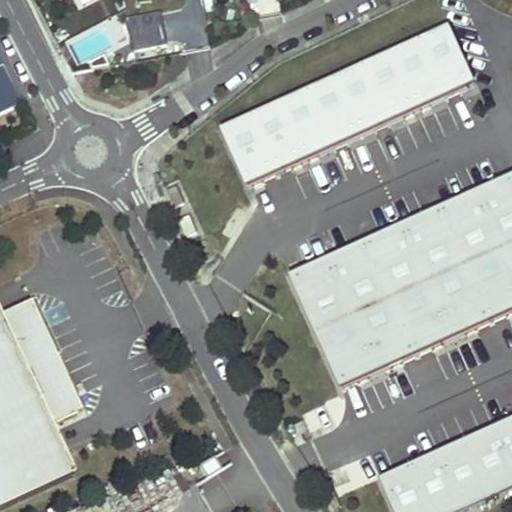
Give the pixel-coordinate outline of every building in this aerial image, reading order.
[(160,17),(130,22),(136,52),(165,47),(160,17)] [(475,89),(450,33),(223,135),(248,191),(475,89)] [(93,65),(96,72),(114,68),(108,57),(93,65)] [(3,66),(0,67),(0,116),(22,106),(3,66)] [(511,183),(293,283),(344,393),(511,316),(511,183)] [(187,205),(179,188),(169,193),(177,209),(187,205)] [(61,354),(36,300),(31,302),(57,356),(61,354)] [(0,511),(74,477),(50,426),(82,411),(57,356),(31,302),(0,316),(0,511)] [(511,429),(383,487),(394,511),(474,511),(511,495),(511,429)]
